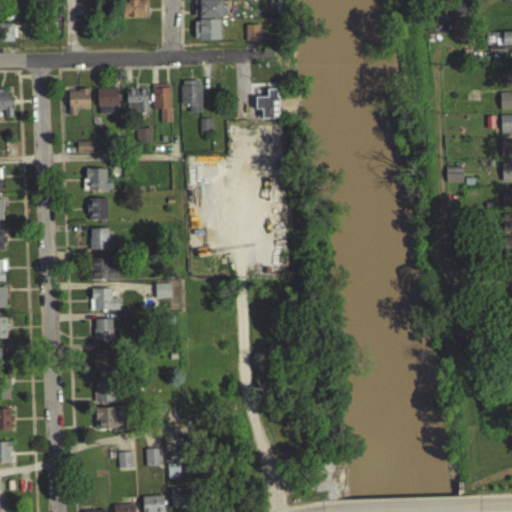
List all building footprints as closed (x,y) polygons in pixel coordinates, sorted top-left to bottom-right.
[(121,24),(147,24),(147,6),(120,6),(121,24)] [(222,7),(193,7),(193,25),(223,24),(222,7)] [(218,46),(218,26),(193,26),(193,46),(218,46)] [(0,48),(14,48),(14,30),(0,30),(0,48)] [(258,32),(243,31),(243,47),(257,48),(258,32)] [(511,38),(501,39),(501,52),(511,51),(511,38)] [(486,39),(486,56),(501,56),(500,39),(486,39)] [(199,120),(199,87),(180,87),(179,111),(189,111),(188,119),(199,120)] [(159,129),(170,129),(169,93),(152,94),(152,116),(159,116),(159,129)] [(146,94),(125,94),(125,120),(147,119),(146,94)] [(96,95),(97,120),(117,120),(117,95),(96,95)] [(67,122),(75,122),(74,115),(88,115),(88,96),(67,97),(67,122)] [(277,125),(276,96),(265,96),(265,104),(254,104),(254,117),(260,116),(261,126),(277,125)] [(10,124),(9,97),(0,97),(0,115),(3,116),(3,124),(10,124)] [(498,116),(511,116),(511,98),(498,99),(498,116)] [(511,121),(499,121),(498,139),(511,139),(511,121)] [(210,126),(199,125),(199,138),(210,138),(210,126)] [(148,135),(134,135),(135,149),(149,148),(148,135)] [(501,137),(511,137),(511,154),(501,155),(501,137)] [(91,148),(75,148),(76,160),(91,159),(91,148)] [(502,161),(511,160),(511,177),(502,178),(502,161)] [(511,188),(511,169),(500,170),(499,188),(511,188)] [(461,173),(444,174),(444,189),(461,189),(461,173)] [(110,197),(110,189),(104,189),(104,175),(84,175),(84,196),(110,197)] [(502,190),(511,190),(511,204),(502,204),(502,190)] [(511,198),(500,199),(501,214),(511,213),(511,198)] [(106,226),(105,205),(86,205),(86,226),(106,226)] [(503,212),(511,211),(511,228),(503,229),(503,212)] [(107,235),(88,234),(87,256),(106,256),(107,235)] [(503,234),(511,234),(511,251),(503,252),(503,234)] [(511,244),(500,244),(499,257),(511,257),(511,244)] [(107,264),(90,265),(90,286),(117,286),(117,274),(108,275),(107,264)] [(169,290),(153,290),(154,305),(169,304),(169,290)] [(109,295),(89,295),(89,317),(118,316),(117,303),(110,304),(109,295)] [(92,347),(111,347),(111,326),(92,326),(92,347)] [(94,380),(113,378),(111,355),(93,357),(94,380)] [(0,405),(9,406),(9,386),(0,385),(0,405)] [(94,409),(115,409),(115,387),(93,388),(94,409)] [(93,415),(94,436),(116,435),(116,414),(93,415)] [(10,415),(0,415),(0,436),(10,436),(10,415)] [(0,469),(9,470),(9,448),(0,448),(0,469)] [(159,455),(143,456),(144,473),(160,472),(159,455)] [(116,474),(131,474),(130,459),(116,459),(116,474)] [(178,470),(166,471),(166,485),(178,485),(178,470)] [(169,495),(169,511),(189,511),(189,495),(169,495)] [(162,511),(162,502),(141,503),(141,511),(162,511)]
